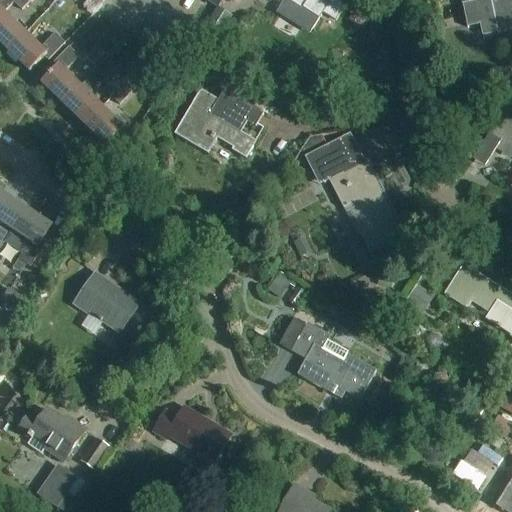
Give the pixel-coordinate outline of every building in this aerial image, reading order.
[(13,5),(17,0),(0,0),(0,18),(5,14),(4,13),(12,4),(13,5)] [(17,0),(13,5),(20,11),(31,0),(17,0)] [(220,8),(225,0),(202,0),(218,11),(220,8)] [(315,29),(328,37),(336,24),(347,7),(335,0),(285,0),(301,10),(319,22),(315,29)] [(511,0),(508,0),(504,1),(503,0),(490,0),(491,2),(463,8),(467,31),(479,29),(481,37),(497,34),(511,30),(511,0)] [(218,11),(206,29),(218,36),(231,15),(220,8),(218,11)] [(0,44),(9,53),(26,35),(5,14),(0,18),(0,44)] [(26,35),(9,53),(31,74),(45,59),(49,63),(66,46),(56,36),(43,50),(26,35)] [(97,46),(89,54),(98,63),(106,54),(97,46)] [(65,106),(82,89),(66,73),(80,59),(70,49),(53,67),(57,71),(43,85),(65,106)] [(111,100),(131,81),(120,70),(101,90),(111,100)] [(131,81),(111,100),(117,106),(137,87),(131,81)] [(87,127),(104,109),(82,89),(65,106),(87,127)] [(220,104),(203,93),(176,136),(209,156),(218,141),(234,151),(232,153),(246,162),(257,145),(236,132),(242,122),(256,131),(264,117),(226,94),(220,104)] [(104,109),(87,127),(108,148),(126,130),(104,109)] [(511,124),(503,118),(489,139),(508,151),(511,144),(511,124)] [(333,188),(334,190),(345,210),(359,203),(373,230),(362,236),(371,255),(407,236),(369,162),(367,163),(359,167),(352,171),(345,157),(338,161),(332,149),(331,147),(328,148),(311,157),(307,159),(314,173),(317,172),(324,185),(330,182),(333,188)] [(488,194),(508,175),(495,161),(475,180),(488,194)] [(11,233),(26,212),(1,195),(0,196),(0,225),(2,227),(0,230),(0,250),(3,245),(5,243),(11,233)] [(318,231),(333,225),(322,199),(307,205),(318,231)] [(11,233),(5,243),(22,255),(17,262),(30,270),(44,250),(38,246),(50,229),(26,212),(11,233)] [(511,297),(463,267),(445,297),(468,311),(472,303),(491,315),(487,321),(511,336),(511,348),(511,350),(511,297)] [(121,335),(141,307),(97,276),(76,307),(88,316),(90,313),(121,335)] [(277,278),(268,291),(280,299),(289,286),(277,278)] [(417,290),(408,304),(423,313),(432,299),(417,290)] [(0,307),(11,315),(21,299),(9,291),(0,303),(0,307)] [(308,326),(307,329),(294,322),(281,348),(293,355),(307,362),(299,377),(343,400),(347,394),(361,402),(377,372),(348,357),(349,353),(329,342),(331,339),(308,326)] [(234,438),(187,410),(181,420),(167,413),(155,434),(169,442),(171,439),(201,456),(195,465),(212,475),(234,438)] [(73,430),(48,412),(41,423),(31,416),(19,432),(32,441),(29,446),(43,456),(46,451),(65,464),(87,433),(76,425),(73,430)] [(504,440),(511,429),(511,428),(497,418),(489,429),(504,440)] [(0,445),(0,454),(31,470),(39,455),(4,438),(0,445)] [(95,473),(110,450),(95,440),(80,463),(95,473)] [(67,473),(46,503),(57,510),(77,480),(67,473)] [(326,511),(304,499),(307,494),(295,488),(281,511),(326,511)]
